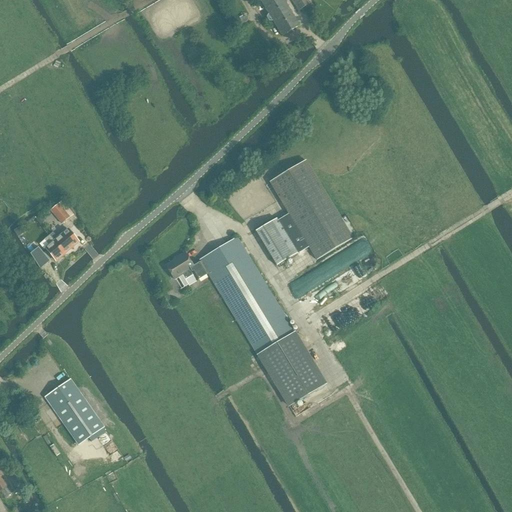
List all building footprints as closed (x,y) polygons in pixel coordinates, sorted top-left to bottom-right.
[(309,4),(306,0),(258,0),(281,37),(298,27),(284,2),(287,0),(290,0),(298,12),(309,4)] [(352,239),(305,161),(269,183),(288,215),(277,222),(276,220),(255,232),(276,267),(297,254),(297,255),(308,248),(316,261),(352,239)] [(59,204),(50,211),(61,225),(70,218),(59,204)] [(25,232),(21,227),(14,231),(18,237),(25,232)] [(52,233),(49,236),(64,255),(77,244),(67,230),(56,239),(52,233)] [(49,236),(43,241),(47,246),(44,249),(54,262),(64,255),(49,236)] [(236,240),(200,262),(201,263),(208,275),(222,296),(259,356),(294,334),(236,240)] [(40,270),(49,262),(38,248),(30,254),(40,270)] [(185,255),(165,267),(174,281),(181,277),(183,281),(186,282),(193,277),(196,282),(208,275),(201,263),(193,268),(185,255)] [(259,356),(256,357),(288,409),(290,408),(326,386),(294,334),(259,356)] [(77,447),(103,429),(69,381),(44,398),(77,447)] [(0,479),(0,495),(3,500),(11,494),(6,488),(0,479)]
